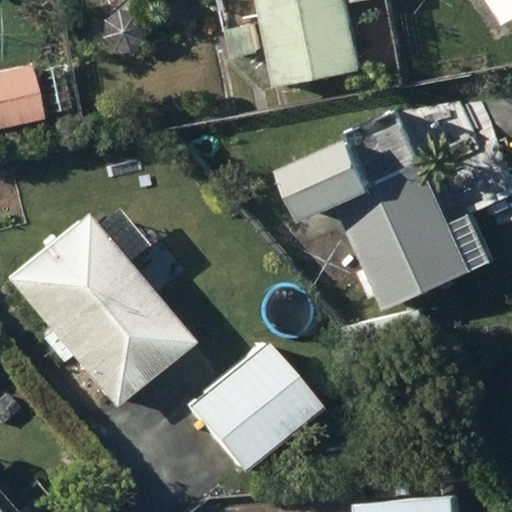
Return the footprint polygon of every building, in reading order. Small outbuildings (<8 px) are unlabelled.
[(268,0),(286,85),(373,66),(358,0),(268,0)] [(263,22),(234,27),(239,54),(268,48),(263,22)] [(462,210),(511,190),(511,166),(506,152),(444,175),(438,160),(389,179),(373,135),(301,163),(321,215),(358,201),(398,305),(503,265),(483,212),(465,218),(462,210)] [(189,338),(125,260),(145,242),(116,207),(94,225),(84,214),(7,278),(111,403),(189,338)] [(432,307),(381,315),(386,346),(436,338),(432,307)] [(265,342),(190,405),(243,469),(318,406),(265,342)] [(0,511),(50,511),(52,504),(46,494),(35,491),(25,497),(22,505),(14,511),(13,511),(0,497),(0,511)] [(468,511),(468,497),(369,502),(369,511),(468,511)]
